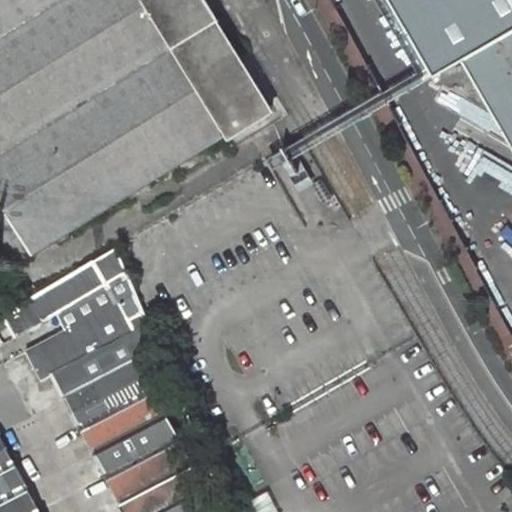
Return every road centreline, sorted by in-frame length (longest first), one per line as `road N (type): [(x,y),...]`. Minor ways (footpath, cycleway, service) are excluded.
road 1 (unclassified): [(511,392),(404,218),(289,0)]
road 2 (unknown): [(0,252),(26,279),(48,276),(334,90)]
road 3 (unknown): [(301,262),(276,214),(251,204),(139,268)]
road 4 (unknown): [(301,262),(206,324),(234,389)]
road 5 (unknown): [(373,310),(234,389)]
road 6 (unknown): [(409,377),(271,456)]
road 7 (unknown): [(446,440),(324,511)]
